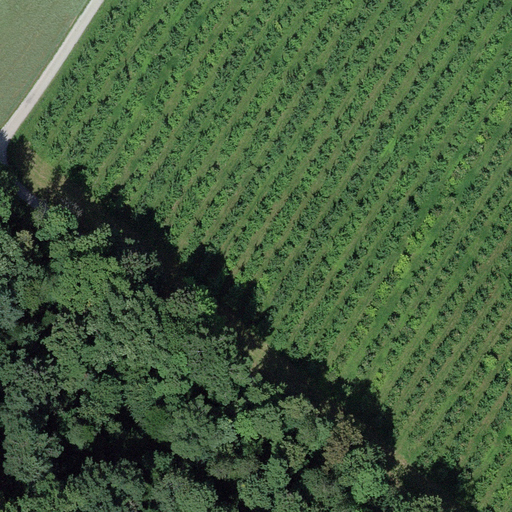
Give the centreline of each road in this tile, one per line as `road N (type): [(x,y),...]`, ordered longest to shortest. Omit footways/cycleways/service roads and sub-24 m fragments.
road 1 (track): [(417,511),(175,302),(0,167)]
road 2 (track): [(0,142),(99,0)]
